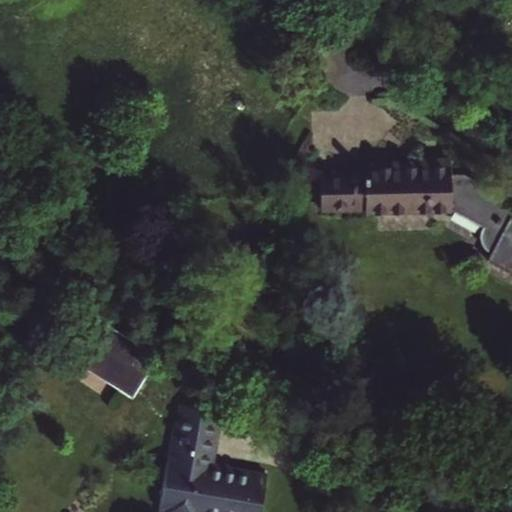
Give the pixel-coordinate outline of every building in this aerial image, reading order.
[(452,206),(486,223),(485,226),(484,235),(491,245),(486,255),(511,268),(511,196),(499,190),(496,196),(468,182),(471,176),(453,171),(452,157),(366,164),(365,171),(322,173),(322,208),(367,207),(367,210),(452,206)] [(496,196),(499,190),(471,176),(468,182),(496,196)] [(55,343),(118,407),(152,370),(89,310),(55,343)] [(164,510),(163,511),(201,511),(202,510),(214,511),(260,511),(268,470),(210,461),(219,411),(184,404),(174,456),(170,455),(161,509),(164,510)] [(454,485),(436,511),(489,511),(492,509),(454,485)]
